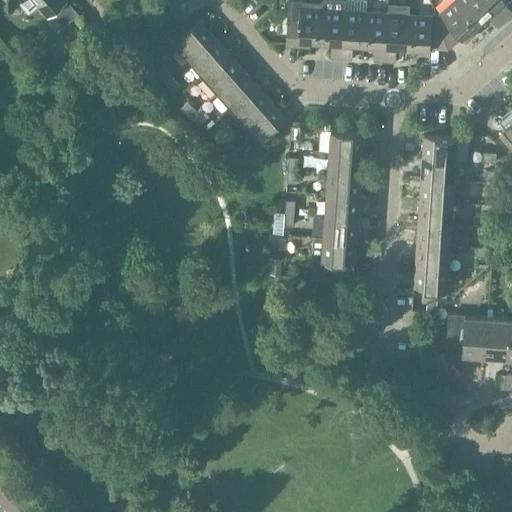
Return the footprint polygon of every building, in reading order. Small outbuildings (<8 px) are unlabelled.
[(33,0),(48,17),(55,11),(67,1),(65,0),(33,0)] [(310,39),(321,40),(324,1),(301,0),(288,0),(287,43),(310,44),(310,39)] [(342,57),(346,8),(346,0),(340,0),(323,0),(324,1),(321,40),(332,40),(331,56),(342,57)] [(460,0),(453,0),(437,14),(448,47),(461,35),(466,40),(475,32),(471,28),(478,22),(460,0)] [(460,0),(478,22),(487,14),(498,26),(505,20),(488,0),(460,0)] [(488,0),(505,20),(511,13),(511,9),(503,0),(488,0)] [(67,1),(55,11),(66,24),(78,14),(67,1)] [(389,11),(385,61),(396,61),(397,44),(407,45),(410,13),(410,5),(389,3),(389,11)] [(354,42),(364,42),(366,10),(346,8),(342,57),(353,58),(354,42)] [(374,60),(385,61),(389,11),(366,10),(364,42),(375,43),(374,60)] [(437,14),(410,13),(407,45),(418,46),(418,52),(430,52),(430,46),(448,47),(437,14)] [(102,14),(90,25),(100,37),(113,26),(102,14)] [(176,42),(190,58),(215,37),(200,20),(176,42)] [(190,58),(204,75),(229,53),(215,37),(190,58)] [(204,75),(218,91),(243,69),(229,53),(204,75)] [(157,72),(165,81),(171,75),(163,66),(157,72)] [(218,91),(233,107),(257,86),(243,69),(218,91)] [(26,71),(8,87),(23,104),(41,88),(26,71)] [(171,75),(165,81),(173,90),(180,84),(171,75)] [(233,107),(247,124),(272,102),(257,86),(233,107)] [(181,107),(190,116),(196,111),(188,101),(181,107)] [(272,102),(247,124),(261,140),(286,119),(272,102)] [(196,111),(190,116),(198,126),(205,120),(196,111)] [(511,113),(502,122),(508,129),(500,137),(511,150),(511,113)] [(291,125),(290,138),(299,139),(300,126),(291,125)] [(331,129),(330,151),(363,153),(365,131),(331,129)] [(214,136),(222,146),(229,140),(220,131),(214,136)] [(424,135),(422,157),(456,159),(458,137),(424,135)] [(229,140),(222,146),(230,155),(237,149),(229,140)] [(330,151),(328,172),(362,175),(363,153),(330,151)] [(483,161),(496,162),(496,153),(484,152),(483,161)] [(289,157),(288,169),(297,170),(298,157),(289,157)] [(422,157),(421,178),(455,181),(456,159),(422,157)] [(297,170),(288,169),(288,182),(296,182),(297,170)] [(487,170),(486,183),(494,183),(495,171),(487,170)] [(328,172),(327,194),(360,196),(362,175),(328,172)] [(421,178),(420,200),(453,202),(455,181),(421,178)] [(494,183),(486,183),(485,195),(493,196),(494,183)] [(327,194),(325,215),(359,217),(360,196),(327,194)] [(286,200),(286,212),(294,213),(295,201),(286,200)] [(420,200),(418,221),(452,224),(453,202),(420,200)] [(294,213),(286,212),(285,225),(293,226),(294,213)] [(484,213),(483,226),(491,226),(492,213),(484,213)] [(325,215),(324,236),(357,239),(359,217),(325,215)] [(418,221),(417,243),(450,245),(452,224),(418,221)] [(491,226),(483,226),(482,238),(490,239),(491,226)] [(273,233),(272,246),(287,247),(288,234),(273,233)] [(313,255),(312,265),(314,267),(336,268),(355,270),(356,261),(357,239),(324,236),(314,236),(313,255)] [(417,243),(415,264),(449,267),(450,245),(417,243)] [(477,255),(489,256),(490,248),(478,247),(477,255)] [(449,267),(415,264),(414,287),(433,288),(433,296),(446,297),(449,267)] [(463,353),(466,314),(449,313),(448,332),(447,332),(445,358),(463,359),(463,353)] [(463,353),(485,354),(487,316),(466,314),(463,353)] [(485,354),(506,356),(509,318),(487,316),(485,354)] [(498,387),(503,388),(505,374),(496,373),(495,384),(498,387)] [(511,374),(505,374),(503,388),(508,388),(511,385),(511,383),(511,374)]
